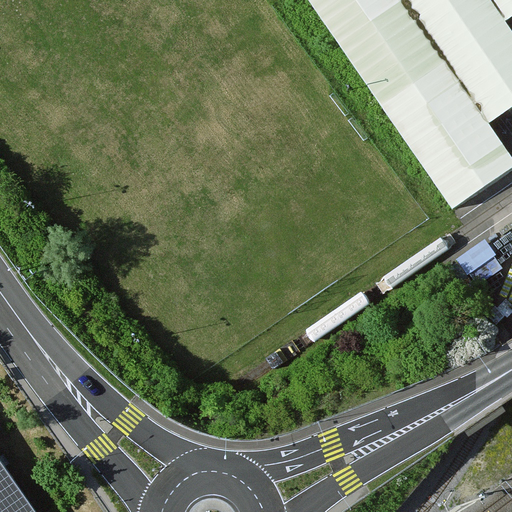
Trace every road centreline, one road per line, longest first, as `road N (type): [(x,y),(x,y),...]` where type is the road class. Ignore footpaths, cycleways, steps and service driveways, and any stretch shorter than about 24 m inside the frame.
road 1 (secondary): [(441,410),(238,477)]
road 2 (secondary): [(297,511),(441,410)]
road 3 (residential): [(194,473),(58,371)]
road 4 (residential): [(58,371),(99,448),(152,511)]
